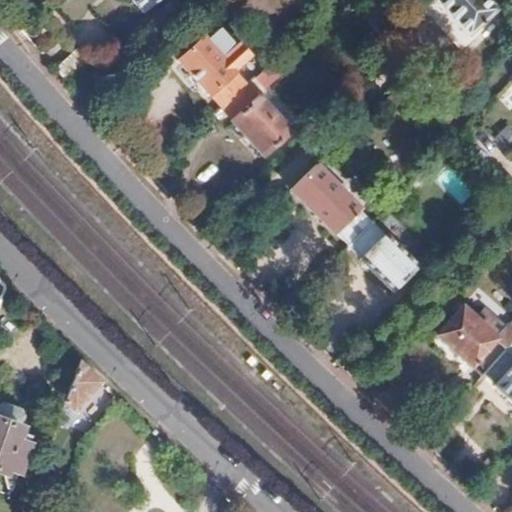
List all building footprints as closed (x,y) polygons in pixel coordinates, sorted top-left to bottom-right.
[(156,0),(132,0),(142,11),(156,0)] [(495,8),(487,0),(435,0),(468,33),(495,8)] [(397,25),(378,4),(366,15),(386,36),(397,25)] [(261,155),(288,130),(258,96),(256,98),(245,85),(233,73),(236,71),(204,36),(177,60),(209,96),(211,94),(222,106),(233,119),(231,121),(261,155)] [(68,84),(90,63),(77,48),(54,69),(68,84)] [(430,120),(397,85),(387,95),(420,130),(430,120)] [(511,131),(506,124),(492,137),(507,152),(511,147),(511,131)] [(358,210),(360,208),(317,165),(292,191),(335,233),(337,232),(348,243),(360,255),(359,257),(392,290),(417,265),(384,232),(382,233),(370,222),(358,210)] [(447,170),(438,179),(458,201),(468,192),(447,170)] [(511,340),(511,319),(506,326),(484,307),(473,319),(459,306),(435,332),(470,363),(471,362),(483,372),(511,340)] [(511,340),(483,372),(494,382),(492,384),(511,400),(511,340)] [(64,424),(103,383),(95,376),(80,361),(67,397),(58,422),(64,424)] [(438,455),(459,432),(442,418),(422,440),(438,455)] [(18,472),(30,437),(18,433),(20,428),(0,420),(0,471),(4,473),(6,468),(18,472)] [(60,456),(66,437),(54,433),(51,440),(48,451),(60,456)]
